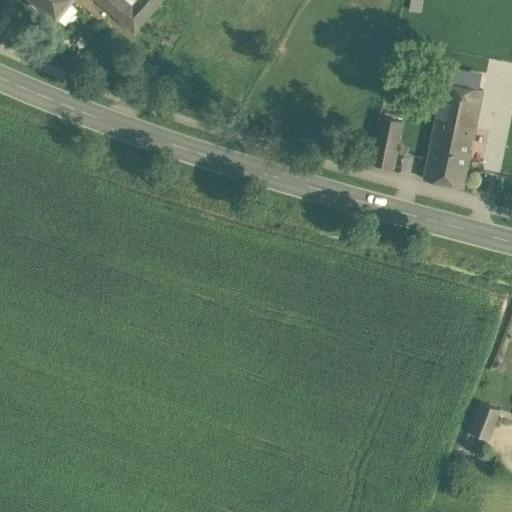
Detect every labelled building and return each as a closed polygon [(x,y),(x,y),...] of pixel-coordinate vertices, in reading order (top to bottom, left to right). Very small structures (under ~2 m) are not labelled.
[(37,0),(56,15),(68,1),(68,0),(37,0)] [(97,0),(135,32),(161,0),(132,0),(132,1),(131,0),(97,0)] [(78,9),(68,1),(56,15),(66,23),(78,9)] [(483,88),(432,78),(428,97),(440,99),(434,125),(474,133),(483,88)] [(403,120),(380,115),(370,162),(394,167),(403,120)] [(474,133),(434,125),(424,176),(423,177),(465,185),(465,184),(464,184),(474,133)] [(500,408),(481,401),(470,430),(488,438),(500,408)]
